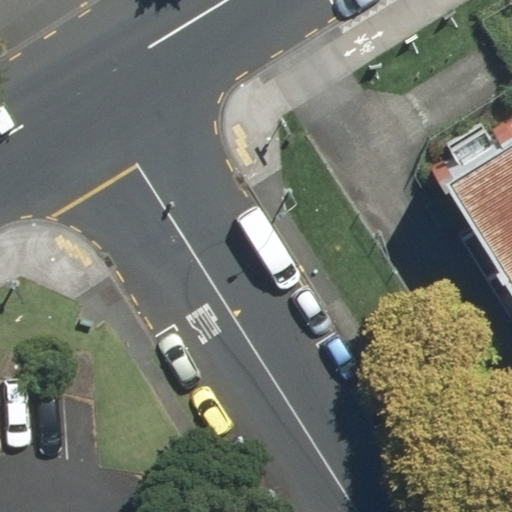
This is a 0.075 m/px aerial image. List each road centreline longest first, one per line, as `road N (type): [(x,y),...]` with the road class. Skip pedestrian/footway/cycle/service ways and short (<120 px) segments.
road 1 (unclassified): [(355,511),(93,89)]
road 2 (tertiary): [(93,89),(236,0)]
